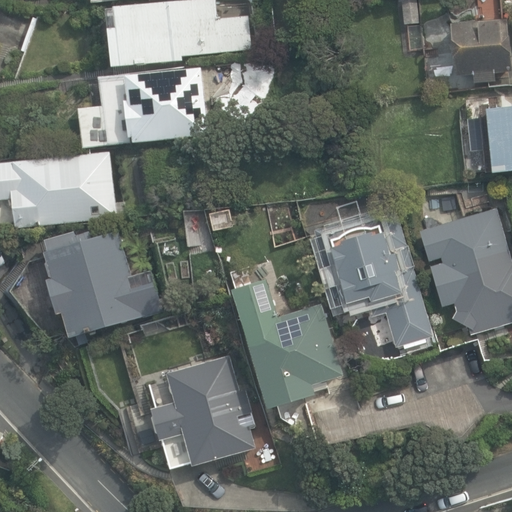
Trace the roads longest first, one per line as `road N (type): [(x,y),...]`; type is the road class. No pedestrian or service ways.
road 1 (residential): [(0,379),(128,511)]
road 2 (residential): [(377,511),(511,468)]
